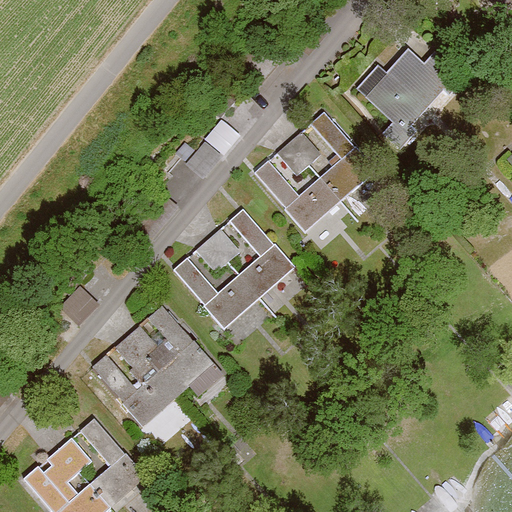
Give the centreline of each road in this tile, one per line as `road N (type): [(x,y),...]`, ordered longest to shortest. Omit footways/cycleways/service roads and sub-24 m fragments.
road 1 (residential): [(0,433),(366,0)]
road 2 (unclassified): [(0,203),(166,0)]
